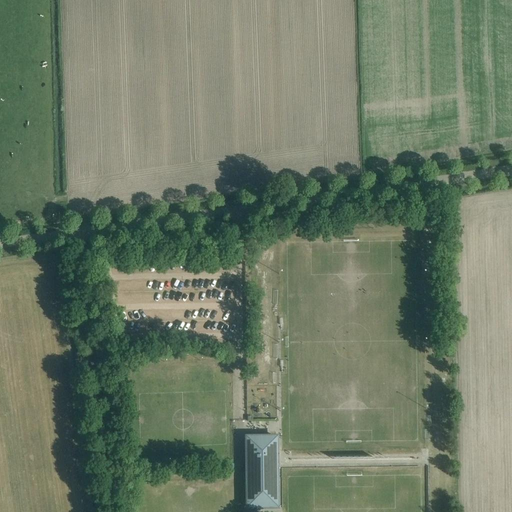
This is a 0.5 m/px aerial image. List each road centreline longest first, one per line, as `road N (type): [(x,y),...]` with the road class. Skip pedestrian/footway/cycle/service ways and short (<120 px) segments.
road 1 (tertiary): [(511,170),(78,232)]
road 2 (track): [(78,232),(113,511)]
